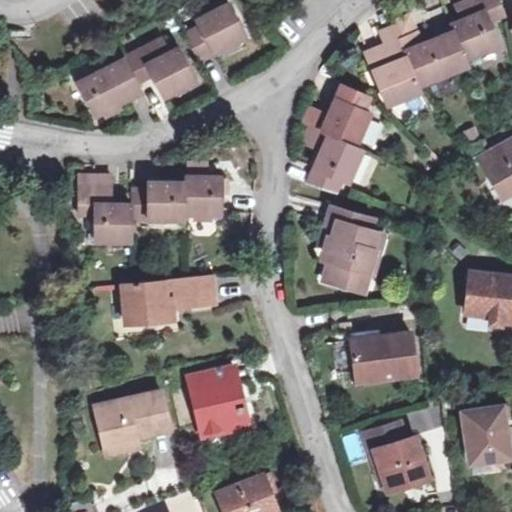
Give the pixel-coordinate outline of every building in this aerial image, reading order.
[(462,19),(452,23),(463,50),(466,58),(501,44),(490,19),(505,13),(500,0),(467,0),(456,5),(462,19)] [(233,37),(238,40),(247,35),(230,3),(197,20),(201,26),(187,34),(200,60),(222,48),(222,43),(233,37)] [(393,22),(394,25),(419,84),(469,63),(466,58),(463,50),(452,23),(434,31),(436,37),(422,43),(410,15),(393,22)] [(421,89),(419,84),(394,25),(381,31),(385,43),(390,50),(384,53),(380,45),(366,51),(388,103),(421,89)] [(222,43),(222,48),(228,51),(238,46),(238,40),(233,37),(222,43)] [(126,57),(138,81),(151,73),(164,96),(197,79),(180,45),(170,51),(162,38),(126,57)] [(390,50),(385,43),(380,45),(384,53),(390,50)] [(138,81),(126,57),(80,82),(97,114),(106,110),(106,103),(116,98),(121,102),(143,89),(138,81)] [(301,123),(309,126),(355,146),(370,111),(363,108),(367,96),(341,84),(328,113),(309,105),(301,123)] [(106,103),(106,110),(110,112),(120,108),(121,102),(116,98),(106,103)] [(366,119),(360,139),(371,143),(378,123),(366,119)] [(355,146),(309,126),(302,142),(321,150),(306,183),(334,191),(340,179),(347,182),(362,148),(355,146)] [(511,137),(481,155),(504,196),(511,191),(511,137)] [(209,207),(211,211),(222,212),(222,174),(185,173),(185,180),(185,211),(193,212),(197,207),(209,207)] [(132,241),(132,218),(132,201),(113,201),(112,175),(96,174),(95,184),(81,184),(80,215),(96,215),(96,241),(132,241)] [(185,211),(185,180),(148,180),(148,186),(132,186),(132,201),(132,218),(185,219),(185,211)] [(197,207),(193,212),(196,217),(208,217),(211,211),(209,207),(197,207)] [(355,209),(351,222),(378,231),(382,217),(355,209)] [(362,270),(371,272),(379,251),(372,249),(378,231),(351,222),(328,215),(323,235),(328,237),(323,253),(328,254),(322,279),(356,289),(362,270)] [(365,292),(371,272),(362,270),(356,289),(365,292)] [(500,318),(504,319),(511,319),(511,275),(471,271),(467,309),(491,311),(501,312),(500,318)] [(125,323),(166,318),(164,297),(167,297),(167,290),(177,290),(179,305),(216,302),(214,275),(186,277),(130,283),(121,283),(125,323)] [(164,297),(166,318),(174,317),(173,305),(179,305),(177,290),(167,290),(167,297),(164,297)] [(504,323),(504,319),(500,318),(501,312),(491,311),(490,322),(504,323)] [(350,329),(352,338),(380,334),(378,326),(350,329)] [(352,338),(357,381),(417,373),(411,330),(380,334),(352,338)] [(233,363),(228,365),(237,404),(243,403),(233,363)] [(237,404),(228,365),(188,374),(203,434),(248,422),(243,403),(237,404)] [(103,445),(137,437),(169,429),(160,390),(94,405),(103,445)] [(471,461),(511,455),(503,405),(464,411),(471,461)] [(369,451),(375,449),(388,490),(429,477),(416,435),(407,437),(401,420),(363,432),(369,451)] [(139,446),(137,437),(103,445),(106,455),(139,446)] [(267,471),(260,474),(268,496),(276,492),(267,471)] [(273,511),(274,511),(268,496),(260,474),(216,491),(224,511),(273,511)]
